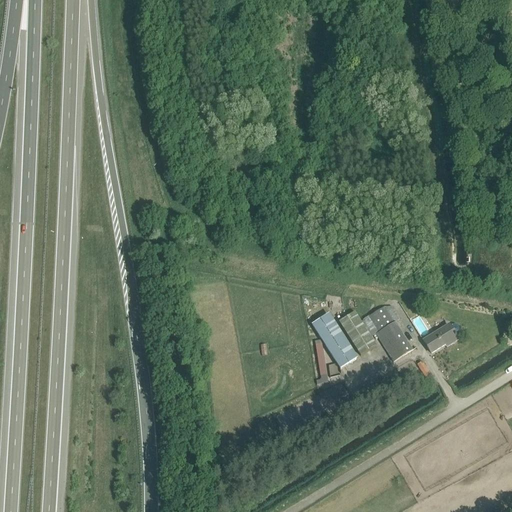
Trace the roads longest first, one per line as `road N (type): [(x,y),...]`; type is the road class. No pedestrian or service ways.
road 1 (trunk): [(150,511),(145,394),(103,148),(91,0)]
road 2 (trunk): [(33,0),(8,511)]
road 3 (trunk): [(49,511),(72,0)]
road 4 (unclassified): [(280,511),(511,374)]
